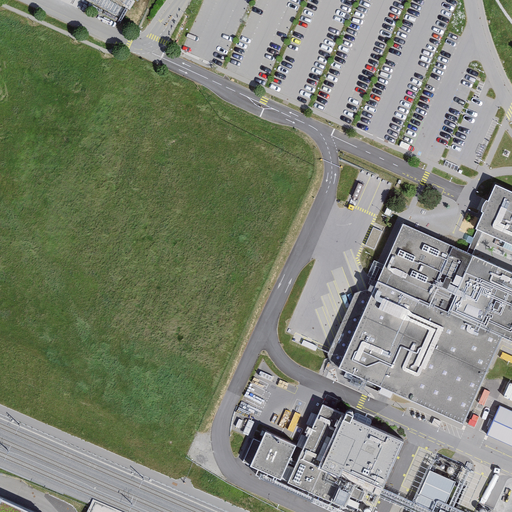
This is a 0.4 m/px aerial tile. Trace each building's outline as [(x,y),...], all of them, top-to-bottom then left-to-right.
[(476,227),(511,243),(511,190),(496,183),(476,227)] [(511,337),(511,270),(402,222),(378,278),(338,367),(463,422),(502,333),(511,337)] [(341,466),(383,485),(403,439),(321,402),(286,481),(344,507),(355,483),(337,475),(341,466)] [(511,444),(511,410),(500,405),(487,433),(511,444)] [(278,476),(293,444),(263,430),(259,440),(253,438),(242,460),(278,476)] [(0,511),(36,511),(0,495),(0,511)]
